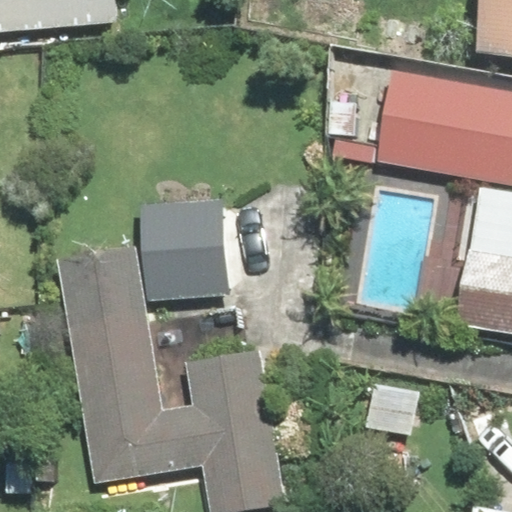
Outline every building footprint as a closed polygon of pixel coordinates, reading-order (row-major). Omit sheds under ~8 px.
[(122,0),(0,0),(0,38),(123,35),(122,0)] [(511,0),(505,0),(500,45),(511,46),(511,0)] [(42,50),(0,51),(0,91),(44,90),(42,50)] [(511,87),(401,71),(389,157),(511,175),(511,87)] [(149,207),(166,299),(244,284),(227,192),(149,207)] [(152,244),(72,256),(107,486),(216,469),(222,511),(255,511),(301,505),(277,347),(200,358),(207,401),(177,406),(152,244)] [(511,251),(487,247),(474,320),(511,327),(511,251)]
